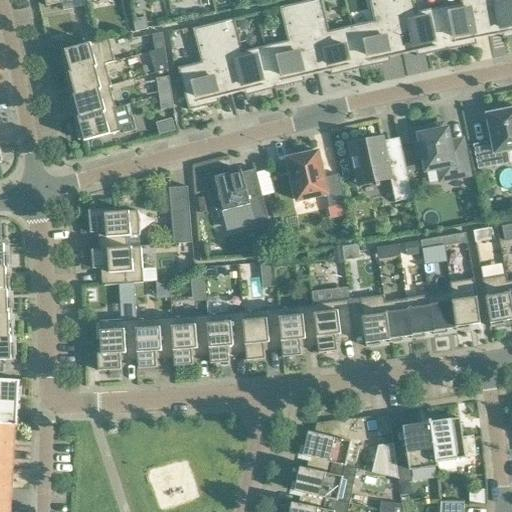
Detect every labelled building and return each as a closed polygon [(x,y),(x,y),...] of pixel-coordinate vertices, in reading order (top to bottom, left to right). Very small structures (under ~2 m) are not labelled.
[(321,0),(313,0),(300,3),(317,74),(340,69),(341,74),(352,72),(352,71),(361,69),(352,27),(329,32),(321,0)] [(369,0),(374,22),(352,27),(361,69),(370,67),(381,65),(380,60),(402,55),(390,0),(369,0)] [(412,0),(390,0),(402,55),(426,50),(427,55),(437,53),(447,51),(438,8),(415,13),(412,0)] [(460,0),(461,4),(438,8),(447,51),(457,49),(467,47),(466,42),(489,37),(481,0),(460,0)] [(511,0),(481,0),(489,37),(511,33),(511,0)] [(288,42),(265,47),(275,89),(285,87),(296,85),(294,80),(317,74),(300,3),(280,8),(288,42)] [(134,20),(136,32),(148,30),(146,18),(134,20)] [(234,19),(214,24),(232,95),(254,89),(255,95),(266,92),(266,91),(275,89),(265,47),(242,53),(234,19)] [(232,95),(214,24),(193,29),(202,63),(179,69),(189,111),(200,108),(200,109),(210,106),(209,101),(232,95)] [(81,32),(83,46),(95,42),(93,31),(81,32)] [(149,52),(155,74),(168,70),(163,33),(152,35),(155,51),(149,52)] [(69,64),(71,73),(105,64),(106,65),(115,62),(109,38),(95,42),(83,46),(61,52),(65,65),(69,64)] [(73,87),(76,95),(76,96),(110,86),(110,87),(112,87),(106,65),(105,64),(71,73),(66,74),(70,88),(73,87)] [(157,79),(161,111),(174,109),(169,77),(157,79)] [(78,109),(80,118),(116,108),(110,87),(110,86),(76,96),(76,95),(70,97),(74,110),(78,109)] [(80,118),(74,119),(78,133),(82,132),(84,142),(120,132),(123,131),(124,134),(136,131),(133,118),(130,119),(126,106),(116,108),(80,118)] [(473,145),(478,170),(510,164),(507,151),(511,150),(511,106),(502,108),(503,112),(488,115),(493,141),(473,145)] [(427,171),(438,169),(441,182),(470,176),(463,140),(450,143),(447,130),(435,133),(434,127),(412,131),(418,158),(424,156),(427,171)] [(359,186),(375,183),(391,180),(396,203),(413,199),(401,146),(385,150),(383,138),(350,145),(359,186)] [(303,156),(287,160),(287,161),(289,161),(292,175),(291,175),(293,186),(294,185),(297,200),(296,200),(296,201),(326,194),(329,208),(346,204),(339,175),(323,178),(318,154),(319,154),(319,152),(316,153),(315,153),(303,156)] [(219,193),(212,195),(216,211),(223,209),(224,212),(228,230),(254,224),(269,220),(256,169),(242,173),(241,171),(240,171),(240,174),(233,176),(232,173),(215,178),(219,193)] [(169,189),(174,245),(192,243),(188,187),(169,189)] [(101,233),(102,250),(102,251),(127,249),(127,248),(126,237),(140,236),(138,211),(116,213),(115,209),(89,211),(91,234),(101,233)] [(474,233),(476,245),(492,242),(490,230),(474,233)] [(466,233),(443,237),(445,247),(468,243),(466,233)] [(445,247),(443,237),(419,242),(421,252),(445,247)] [(0,268),(6,268),(6,269),(8,269),(8,255),(5,255),(4,245),(0,244),(0,268)] [(399,256),(398,245),(376,247),(377,259),(399,256)] [(102,251),(102,250),(92,251),(93,269),(103,269),(104,286),(119,285),(134,284),(144,284),(141,247),(127,248),(127,249),(102,251)] [(340,248),(332,249),(334,265),(342,264),(340,248)] [(0,268),(0,291),(8,291),(8,292),(10,292),(10,278),(6,278),(6,269),(6,268),(0,268)] [(511,309),(507,282),(508,282),(507,275),(483,280),(491,328),(505,325),(505,321),(511,320),(511,309)] [(204,278),(191,279),(192,291),(205,290),(204,278)] [(450,283),(451,292),(452,292),(457,328),(456,329),(456,331),(471,329),(470,326),(480,324),(474,280),(450,283)] [(134,284),(119,285),(122,321),(136,320),(134,284)] [(0,314),(9,314),(9,315),(12,315),(11,300),(8,301),(8,292),(8,291),(0,291),(0,314)] [(429,295),(429,296),(434,333),(434,335),(448,334),(448,330),(456,329),(457,328),(452,292),(451,292),(429,295)] [(360,299),(349,300),(352,324),(363,323),(367,348),(381,346),(380,342),(389,341),(390,341),(385,303),(384,296),(360,299)] [(406,299),(406,300),(407,300),(412,337),(411,337),(412,340),(426,338),(425,334),(434,333),(429,296),(406,299)] [(313,305),(313,306),(313,305),(318,343),(318,344),(319,354),(337,351),(336,341),(354,339),(352,324),(349,300),(313,305)] [(407,300),(406,300),(385,303),(390,341),(389,341),(389,344),(403,342),(403,338),(411,337),(412,337),(407,300)] [(313,305),(313,306),(279,309),(283,348),(282,348),(283,358),(302,356),(301,346),(318,344),(318,343),(313,305)] [(279,309),(243,312),(247,351),(246,351),(247,361),(265,360),(264,349),(282,348),(283,348),(279,309)] [(243,312),(208,315),(211,354),(210,354),(211,364),(229,363),(228,353),(246,351),(247,351),(243,312)] [(0,337),(11,337),(11,338),(14,338),(13,323),(9,323),(9,315),(9,314),(0,314),(0,337)] [(208,315),(172,318),(175,357),(174,357),(175,367),(193,366),(192,355),(210,354),(211,354),(208,315)] [(172,318),(136,320),(138,359),(138,369),(157,368),(156,358),(174,357),(175,357),(172,318)] [(138,359),(136,320),(122,321),(100,322),(101,344),(97,345),(99,371),(121,370),(121,360),(138,359)] [(0,337),(0,372),(4,373),(3,361),(15,360),(15,346),(11,346),(11,338),(11,337),(0,337)] [(0,380),(0,402),(18,403),(19,381),(0,380)] [(0,402),(0,424),(17,425),(18,403),(0,402)] [(431,420),(430,420),(437,467),(438,467),(437,463),(477,457),(474,436),(463,438),(460,419),(432,423),(431,420)] [(309,458),(345,467),(346,467),(352,443),(342,440),(347,420),(317,424),(315,434),(309,432),(303,456),(309,458)] [(393,444),(399,479),(399,484),(410,483),(412,482),(411,470),(437,467),(430,420),(429,420),(429,423),(403,427),(404,432),(393,433),(392,426),(391,426),(393,444)] [(0,445),(13,446),(14,426),(17,426),(17,425),(0,424),(0,445)] [(384,476),(399,479),(393,444),(379,446),(384,476)] [(0,467),(12,468),(13,446),(0,445),(0,467)] [(295,492),(301,493),(337,501),(338,501),(343,477),(345,467),(309,458),(307,469),(300,468),(295,492)] [(0,467),(0,488),(11,489),(12,468),(0,467)] [(410,483),(399,484),(401,495),(407,494),(411,489),(410,483)] [(0,488),(0,510),(10,511),(11,489),(0,488)] [(290,511),(335,511),(337,501),(301,493),(299,505),(292,503),(290,511)] [(380,511),(403,511),(402,505),(381,502),(380,511)] [(440,511),(464,511),(465,503),(441,502),(440,511)]
